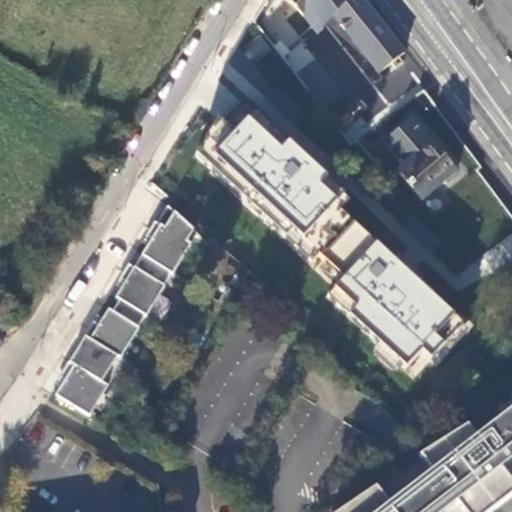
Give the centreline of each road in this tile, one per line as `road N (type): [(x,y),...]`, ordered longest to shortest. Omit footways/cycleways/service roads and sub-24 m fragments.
road 1 (residential): [(240,0),(0,381)]
road 2 (secondary): [(394,0),(511,158)]
road 3 (secondary): [(511,111),(429,0)]
